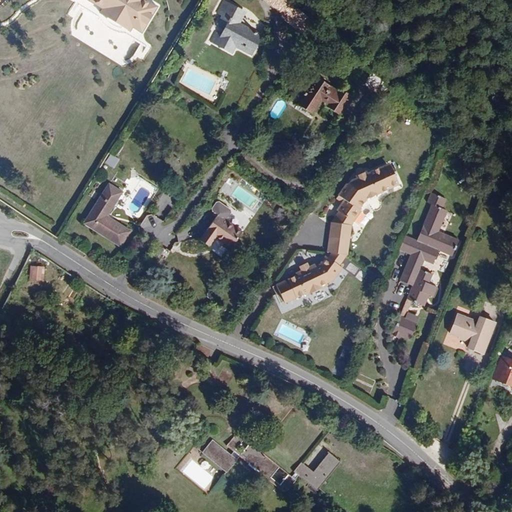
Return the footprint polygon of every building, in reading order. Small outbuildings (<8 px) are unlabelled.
[(90,0),(102,8),(100,12),(130,30),(138,17),(141,19),(151,2),(147,0),(90,0)] [(262,36),(239,22),(245,12),(224,0),(218,12),(225,16),(211,41),(231,52),(235,46),(251,55),(262,36)] [(308,32),(271,0),(265,0),(282,15),(282,16),(305,36),(308,32)] [(316,24),(287,0),(271,0),(308,32),(316,24)] [(385,82),(373,72),(372,73),(368,70),(363,77),(378,90),(385,82)] [(351,99),(316,76),(297,104),(313,114),(321,101),(328,105),(327,106),(341,115),(351,99)] [(378,90),(363,77),(362,79),(365,82),(363,84),(375,94),(378,90)] [(111,152),(105,162),(115,168),(121,159),(111,152)] [(364,197),(395,182),(396,181),(392,173),(390,174),(386,166),(380,169),(378,165),(365,171),(363,169),(352,174),(354,176),(347,179),(347,180),(343,182),(336,193),(342,197),(335,208),(337,210),(349,218),(352,219),(359,208),(357,206),(364,197)] [(130,231),(107,215),(122,192),(109,183),(84,223),(120,246),(130,231)] [(432,264),(439,251),(451,256),(459,240),(439,231),(448,211),(443,209),(446,199),(431,193),(427,202),(432,204),(417,240),(405,235),(399,250),(410,255),(399,280),(412,286),(391,335),(399,339),(400,336),(410,340),(417,323),(405,318),(412,301),(424,306),(429,295),(434,296),(437,288),(429,284),(432,275),(420,269),(424,261),(432,264)] [(218,214),(226,220),(232,213),(232,210),(220,202),(217,202),(212,209),(218,214)] [(349,218),(337,210),(330,221),(346,222),(349,218)] [(230,248),(242,231),(226,220),(218,214),(201,238),(212,245),(216,239),(230,248)] [(347,252),(348,237),(350,222),(346,222),(330,221),(329,236),(328,250),(331,251),(347,252)] [(210,248),(212,245),(201,238),(200,241),(210,248)] [(339,263),(347,252),(331,251),(328,256),(339,263)] [(334,278),(342,265),(339,263),(328,256),(325,254),(320,262),(316,264),(315,262),(310,264),(301,269),(296,271),(297,273),(288,278),(277,284),(286,302),(305,291),(307,294),(328,284),(327,281),(334,278)] [(310,264),(308,261),(299,265),(301,269),(310,264)] [(42,278),(43,268),(32,267),(31,277),(42,278)] [(483,354),(495,323),(479,317),(478,322),(457,314),(450,333),(459,337),(459,338),(470,342),(468,348),(483,354)] [(344,349),(341,360),(351,362),(354,352),(344,349)] [(511,359),(506,357),(496,381),(511,387),(511,359)] [(179,421),(185,408),(181,406),(180,407),(170,402),(163,414),(179,421)] [(296,480),(238,432),(227,445),(234,451),(231,455),(213,440),(202,452),(227,472),(240,457),(285,494),(296,480)] [(317,491),(340,462),(329,452),(313,471),(311,470),(312,486),(317,491)] [(312,486),(311,470),(301,462),(294,471),(312,486)]
